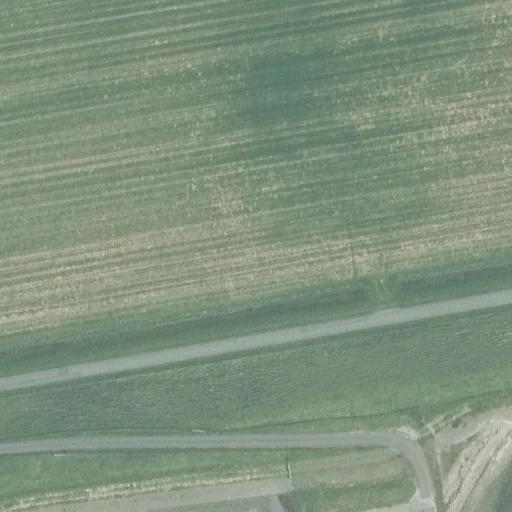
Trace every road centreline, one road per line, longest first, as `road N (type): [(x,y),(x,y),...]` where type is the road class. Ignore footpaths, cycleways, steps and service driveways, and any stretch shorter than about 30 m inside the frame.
road 1 (unclassified): [(0,386),(511,298)]
road 2 (unclassified): [(0,450),(374,438),(398,444),(417,462),(427,510),(421,511)]
